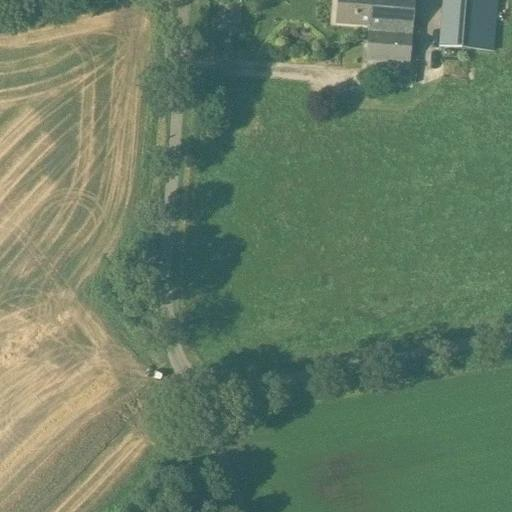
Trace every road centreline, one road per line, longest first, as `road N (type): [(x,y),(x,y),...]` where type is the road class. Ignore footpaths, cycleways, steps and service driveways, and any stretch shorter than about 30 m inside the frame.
road 1 (unclassified): [(196,400),(165,317),(181,0)]
road 2 (unclassified): [(511,335),(196,400)]
road 3 (unclassified): [(242,511),(196,400)]
